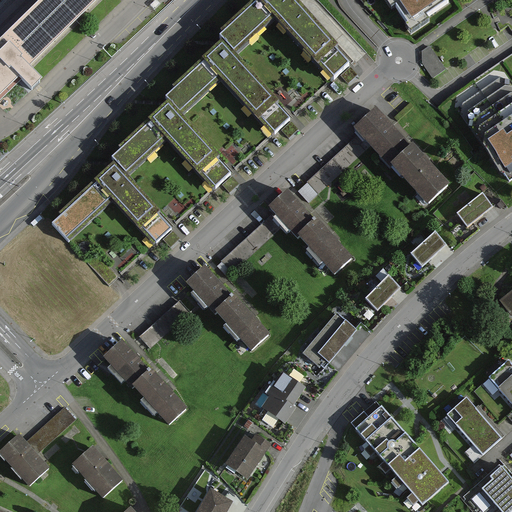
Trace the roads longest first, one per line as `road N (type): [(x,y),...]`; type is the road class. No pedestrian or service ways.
road 1 (residential): [(398,61),(41,386)]
road 2 (residential): [(511,223),(387,336),(257,511)]
road 3 (primary): [(0,221),(110,103),(135,64)]
road 4 (primary): [(135,64),(0,181)]
